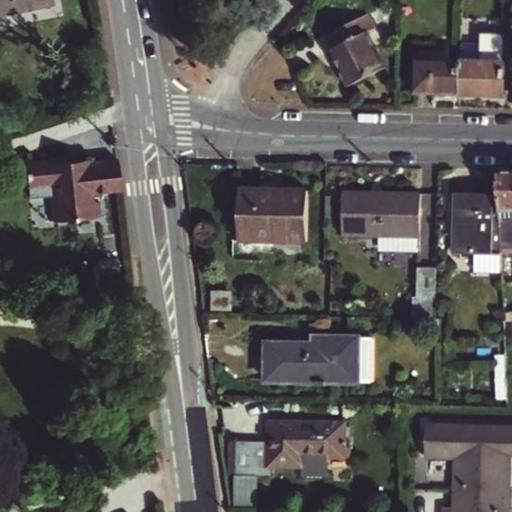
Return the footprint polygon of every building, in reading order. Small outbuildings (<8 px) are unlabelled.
[(0,0),(0,8),(44,0),(0,0)] [(362,19),(328,37),(334,49),(333,49),(353,87),(388,68),(362,19)] [(511,34),(509,35),(509,47),(476,47),(476,41),(463,41),(463,55),(461,94),(507,95),(507,83),(511,83),(511,34)] [(417,93),(461,94),(463,55),(455,55),(455,49),(417,48),(417,93)] [(79,163),(70,164),(70,163),(69,161),(69,154),(30,161),(30,170),(29,170),(33,186),(56,184),(56,193),(53,193),(56,221),(101,216),(99,201),(96,201),(95,191),(106,190),(106,192),(124,188),(120,157),(91,161),(80,162),(79,163)] [(511,172),(501,172),(501,196),(502,253),(511,252),(511,260),(511,172)] [(311,192),(243,190),(242,241),(309,243),(311,192)] [(344,234),(344,237),(423,237),(423,195),(345,194),(345,228),(341,228),(341,234),(344,234)] [(502,253),(501,196),(457,196),(458,253),(478,253),(478,273),(502,273),(502,253)] [(411,320),(434,321),(435,269),(418,268),(417,297),(411,297),(411,320)] [(333,345),(271,343),(270,382),(364,385),(365,339),(334,339),(333,345)] [(378,340),(365,339),(364,385),(377,385),(378,340)] [(510,401),(510,386),(500,386),(500,402),(510,401)] [(353,456),(353,446),(353,435),(359,435),(359,422),(354,422),(354,420),(275,419),(275,440),(241,440),(241,470),(278,471),(278,463),(306,463),(306,472),(309,472),(330,472),(333,473),(333,456),(353,456)] [(511,429),(428,428),(428,460),(458,460),(458,476),(511,477),(511,429)] [(511,511),(511,428),(511,429),(511,477),(458,476),(457,511),(511,511)] [(278,471),(241,470),(241,475),(241,497),(261,497),(261,475),(278,475),(278,471)] [(104,511),(101,501),(66,511),(104,511)]
